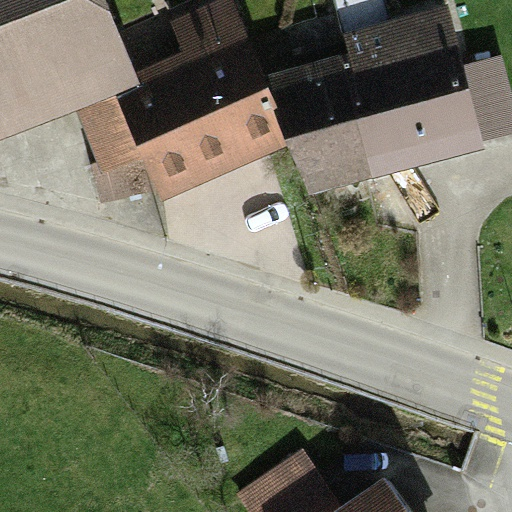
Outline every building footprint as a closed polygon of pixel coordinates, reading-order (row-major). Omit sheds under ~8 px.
[(0,0),(0,138),(64,114),(116,95),(101,55),(80,0),(0,0)] [(221,10),(101,55),(116,95),(150,188),(157,208),(270,159),(253,93),(221,10)] [(347,66),(253,93),(270,159),(285,202),(472,148),(453,82),(435,18),(341,45),(347,66)] [(488,72),(453,82),(472,148),(507,138),(488,72)] [(97,207),(150,188),(116,95),(64,114),(97,207)] [(386,511),(371,491),(341,511),(386,511)]
